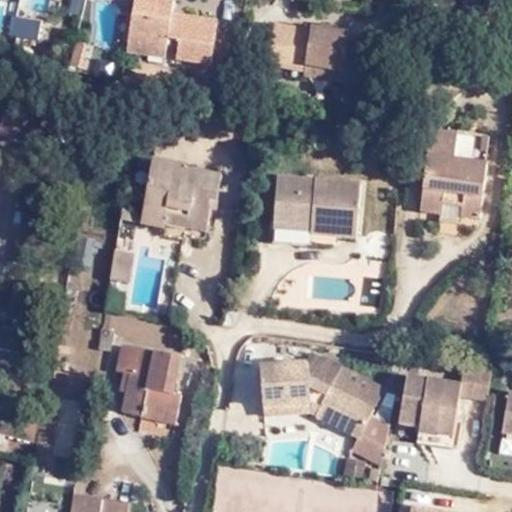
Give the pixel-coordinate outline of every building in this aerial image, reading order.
[(71,0),(69,13),(84,15),(86,0),(71,0)] [(133,0),(127,47),(165,53),(166,44),(178,45),(175,63),(209,67),(215,26),(181,20),(180,27),(169,26),(170,19),(172,5),(154,2),(154,0),(133,0)] [(13,32),(33,35),(38,19),(16,14),(13,32)] [(38,19),(33,35),(42,37),(46,21),(38,19)] [(180,27),(181,20),(170,19),(169,26),(180,27)] [(46,21),(42,37),(51,39),(54,22),(46,21)] [(351,90),(357,87),(364,48),(346,45),(347,41),(311,35),(311,32),(275,27),(268,70),(305,76),(306,71),(340,77),(338,90),(345,90),(351,90)] [(164,61),(165,53),(127,47),(125,55),(164,61)] [(306,71),(305,76),(304,84),(338,90),(340,77),(306,71)] [(483,213),(491,159),(458,154),(460,127),(432,122),(420,205),(444,207),(445,199),(465,202),(465,211),(483,213)] [(163,220),(166,218),(167,208),(185,210),(185,219),(209,221),(213,194),(217,195),(222,170),(185,163),(187,158),(153,154),(141,217),(163,220)] [(284,171),(280,216),(318,218),(319,229),(363,231),(368,179),(284,171)] [(134,202),(123,202),(121,215),(132,216),(134,202)] [(167,208),(166,218),(185,219),(185,210),(167,208)] [(318,218),(280,216),(278,237),(318,239),(319,229),(318,218)] [(116,241),(110,272),(128,276),(135,245),(116,241)] [(0,347),(21,351),(24,330),(0,325),(0,347)] [(120,408),(141,411),(142,404),(175,410),(179,387),(170,386),(178,351),(118,340),(114,368),(132,372),(128,389),(124,388),(120,408)] [(355,428),(356,429),(359,425),(382,438),(388,415),(369,405),(383,378),(310,341),(305,352),(259,356),(262,407),(314,404),(319,410),(355,428)] [(490,364),(485,363),(462,359),(458,379),(457,391),(484,396),(490,364)] [(415,421),(414,427),(451,433),(455,406),(448,405),(452,379),(406,371),(397,418),(415,421)] [(511,389),(509,389),(502,427),(511,429),(511,389)] [(142,404),(141,411),(174,417),(175,410),(142,404)] [(356,429),(355,428),(350,440),(378,456),(382,439),(382,438),(359,425),(356,429)] [(451,433),(414,427),(413,441),(448,447),(451,433)] [(342,464),(361,468),(364,451),(345,447),(342,464)] [(62,499),(67,469),(46,465),(40,495),(62,499)] [(95,511),(98,495),(71,490),(67,511),(95,511)]
